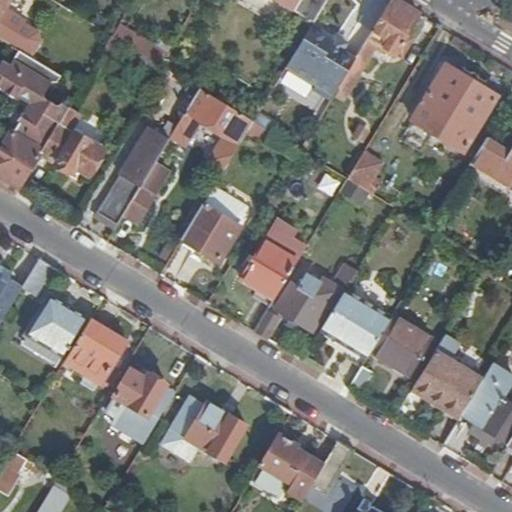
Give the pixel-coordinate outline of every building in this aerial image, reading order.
[(0,0),(0,37),(11,45),(25,22),(7,11),(13,0),(0,0)] [(317,17),(327,0),(275,0),(306,19),(304,22),(311,27),(317,17)] [(408,34),(420,13),(398,0),(392,0),(357,58),(341,85),(351,91),(378,44),(386,50),(384,55),(393,60),(396,53),(408,34)] [(341,85),(357,58),(334,44),(340,31),(317,17),(311,27),(287,68),(316,85),(314,90),(331,100),(334,96),(341,85)] [(415,39),(408,34),(396,53),(404,58),(415,39)] [(118,57),(125,44),(113,37),(106,50),(118,57)] [(43,154),(70,108),(62,102),(58,104),(54,103),(49,100),(46,98),(45,95),(46,92),(47,90),(52,82),(58,82),(62,75),(20,50),(11,64),(2,59),(0,62),(0,87),(16,98),(18,96),(30,103),(20,121),(25,124),(19,134),(12,131),(0,151),(0,174),(22,188),(43,154)] [(498,96),(447,64),(414,120),(464,151),(498,96)] [(344,102),(351,91),(341,85),(334,96),(344,102)] [(225,170),(248,132),(253,122),(200,90),(171,140),(125,215),(139,223),(171,170),(168,168),(184,142),(186,143),(201,118),(226,133),(211,160),(225,170)] [(90,175),(106,150),(72,130),(81,115),(70,108),(43,154),(74,172),(77,168),(90,175)] [(265,143),(271,133),(253,122),(248,132),(265,143)] [(99,213),(118,225),(125,215),(171,140),(150,128),(99,213)] [(511,148),(511,149),(488,135),(467,171),(511,198),(511,148)] [(382,164),(364,153),(348,179),(371,193),(373,194),(377,188),(370,184),(382,164)] [(371,193),(348,179),(341,192),(363,206),(371,193)] [(204,203),(241,226),(249,214),(249,206),(215,186),(204,203)] [(204,203),(183,240),(186,241),(185,245),(196,252),(197,249),(220,262),(241,226),(204,203)] [(276,299),(299,260),(266,240),(243,279),(276,299)] [(40,295),(56,268),(41,258),(24,286),(40,295)] [(0,325),(0,326),(23,287),(9,278),(5,284),(0,280),(0,273),(4,266),(0,263),(0,325)] [(346,289),(357,270),(347,264),(334,283),(340,287),(337,293),(342,296),(346,289)] [(340,287),(334,283),(324,277),(320,282),(308,275),(301,287),(294,283),(278,309),(314,330),(329,305),(334,308),(342,296),(337,293),(340,287)] [(372,351),(393,318),(346,289),(342,296),(334,308),(321,330),(368,358),(372,351)] [(88,316),(52,294),(28,334),(64,356),(88,316)] [(270,309),(256,330),(268,338),(282,317),(270,309)] [(433,340),(394,316),(393,318),(372,351),(412,375),(433,340)] [(127,341),(92,319),(67,360),(103,382),(127,341)] [(462,416),(463,414),(484,378),(438,350),(415,388),(462,416)] [(498,436),(509,443),(511,438),(511,403),(504,398),(511,384),(511,375),(493,364),(484,378),(463,414),(476,422),(472,430),(494,443),(498,436)] [(364,365),(350,387),(361,394),(375,372),(364,365)] [(100,443),(133,463),(175,393),(165,387),(167,383),(150,373),(147,378),(132,369),(98,424),(108,430),(100,443)] [(209,402),(192,393),(164,440),(193,457),(202,440),(228,456),(249,421),(211,399),(209,402)] [(288,489),(304,498),(312,485),(324,464),(297,448),(298,444),(280,433),(262,464),(292,483),(288,489)] [(328,494),(355,450),(339,440),(324,464),(312,485),(328,494)] [(19,475),(27,460),(12,450),(0,470),(0,492),(9,498),(21,476),(19,475)] [(59,479),(38,511),(53,511),(70,485),(59,479)] [(364,511),(384,511),(377,507),(374,508),(365,502),(361,509),(364,511)]
